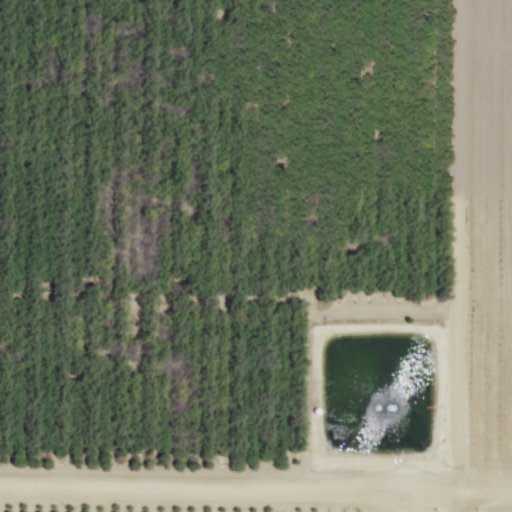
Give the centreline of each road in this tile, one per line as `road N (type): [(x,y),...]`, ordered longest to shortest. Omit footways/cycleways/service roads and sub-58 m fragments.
road 1 (residential): [(0,449),(511,443)]
road 2 (residential): [(498,511),(502,0)]
